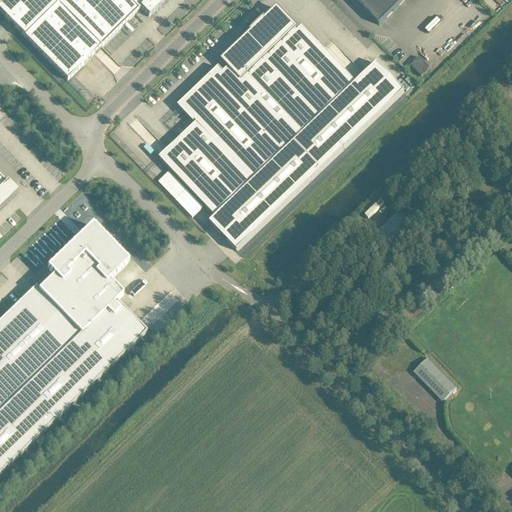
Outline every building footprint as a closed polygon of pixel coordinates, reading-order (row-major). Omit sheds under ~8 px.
[(1,0),(0,1),(0,13),(67,81),(140,9),(149,18),(167,0),(1,0)] [(353,0),(379,26),(405,0),(353,0)] [(238,253),(405,93),(378,65),(356,85),(302,29),(298,33),(296,31),(297,30),(278,10),(223,62),(224,64),(178,108),(196,126),(160,160),(216,219),(210,224),(238,253)] [(427,72),(430,70),(419,59),(410,67),(421,78),(424,75),(424,76),(427,73),(427,72)] [(6,184),(0,177),(0,210),(18,193),(8,182),(6,184)] [(474,192),(460,204),(475,220),(489,208),(474,192)] [(191,212),(201,220),(205,216),(209,220),(213,215),(200,203),(191,212)] [(402,211),(373,239),(387,254),(416,225),(402,211)] [(54,277),(39,292),(36,288),(0,322),(0,475),(146,334),(116,303),(123,296),(110,282),(128,264),(92,227),(47,270),(54,277)] [(393,324),(380,310),(365,324),(379,338),(393,324)] [(421,367),(414,374),(443,403),(450,396),(457,389),(428,360),(421,367)]
